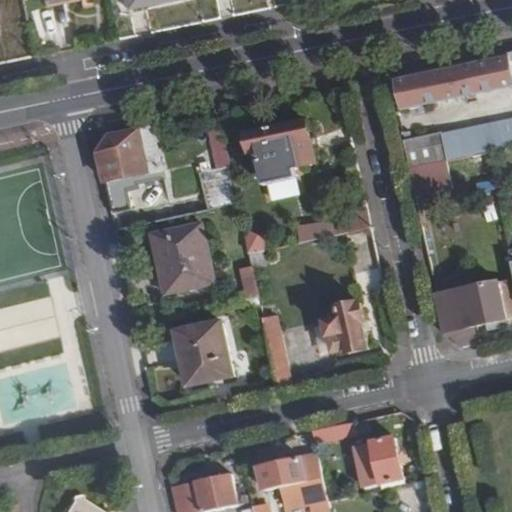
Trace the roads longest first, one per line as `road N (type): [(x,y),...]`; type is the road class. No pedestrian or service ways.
road 1 (secondary): [(63,98),(511,6)]
road 2 (residential): [(63,98),(138,445)]
road 3 (residential): [(138,445),(432,381)]
road 4 (residential): [(368,100),(432,381)]
road 5 (residential): [(432,381),(458,511)]
